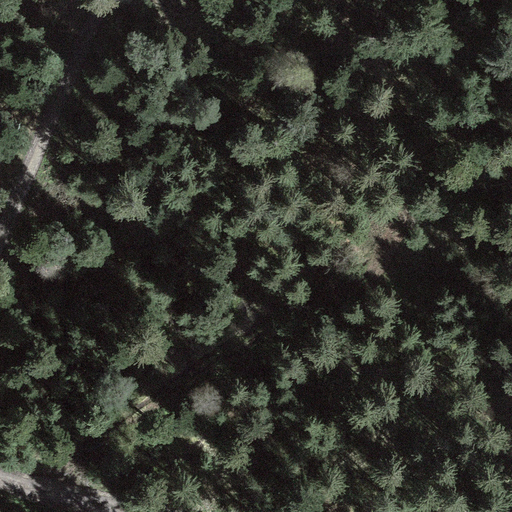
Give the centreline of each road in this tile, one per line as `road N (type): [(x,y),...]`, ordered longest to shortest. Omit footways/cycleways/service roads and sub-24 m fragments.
road 1 (track): [(102,0),(0,244)]
road 2 (track): [(140,511),(0,479)]
